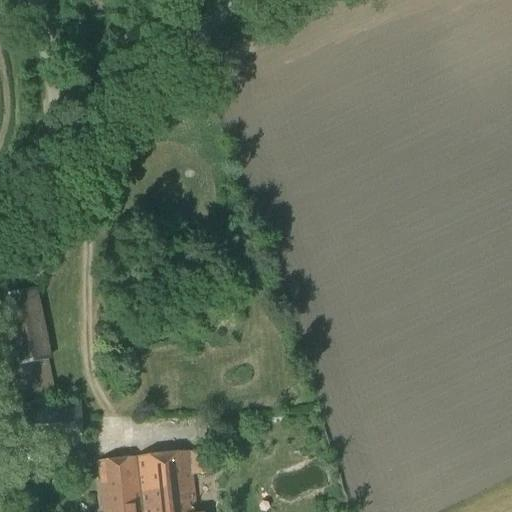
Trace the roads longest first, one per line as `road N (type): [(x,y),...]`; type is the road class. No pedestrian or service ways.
road 1 (unclassified): [(66,159),(204,23),(242,0)]
road 2 (unclassified): [(66,159),(33,0)]
